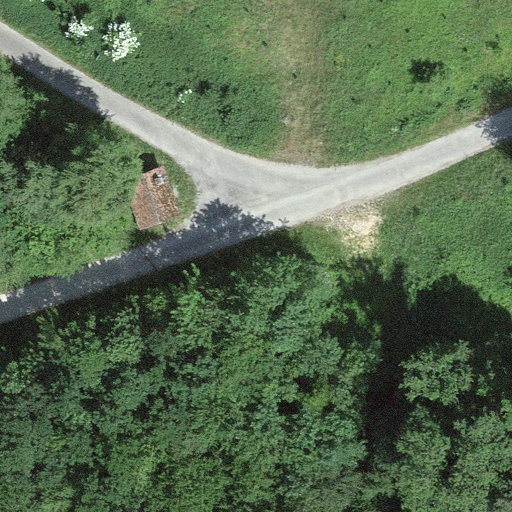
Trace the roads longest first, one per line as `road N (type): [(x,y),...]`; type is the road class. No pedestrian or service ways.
road 1 (track): [(511,134),(0,316)]
road 2 (track): [(0,38),(290,217)]
